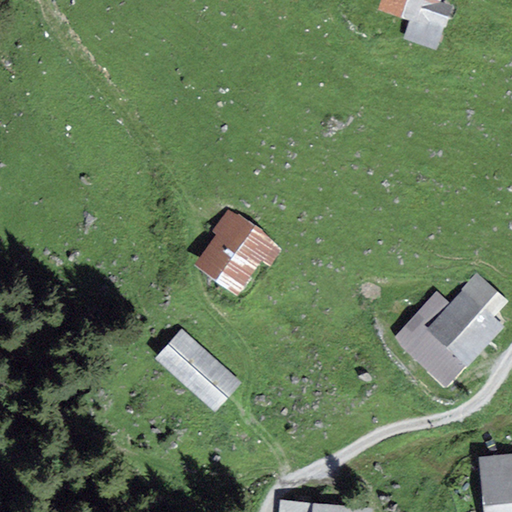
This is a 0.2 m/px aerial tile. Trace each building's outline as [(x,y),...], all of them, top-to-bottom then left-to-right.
[(404,0),(433,10),(442,13),(446,0),(404,0)] [(446,0),(442,13),(433,10),(425,33),(461,46),(475,8),(453,0),(446,0)] [(282,247),(227,210),(213,231),(217,235),(197,264),(239,292),(260,261),(268,267),(282,247)] [(507,303),(475,274),(449,302),(436,290),(393,337),(449,388),(505,328),(494,317),(507,303)] [(243,384),(182,328),(155,358),(215,414),(243,384)] [(511,511),(511,453),(476,456),(481,511),(511,511)] [(374,511),(375,510),(282,499),(280,511),(374,511)]
